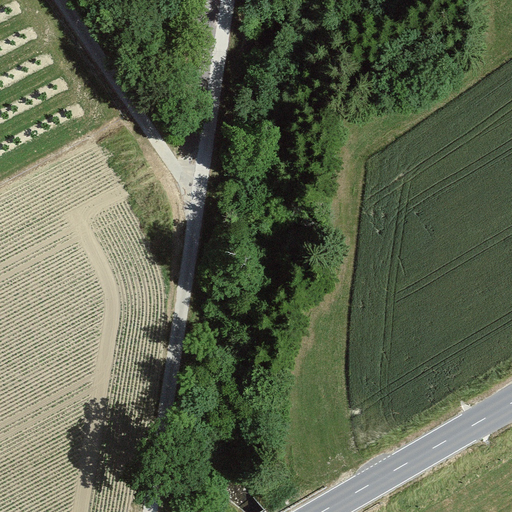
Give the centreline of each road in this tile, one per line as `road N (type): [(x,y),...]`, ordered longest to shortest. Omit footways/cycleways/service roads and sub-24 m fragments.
road 1 (track): [(150,511),(229,0)]
road 2 (track): [(197,195),(63,0)]
road 3 (tertiary): [(320,511),(511,401)]
